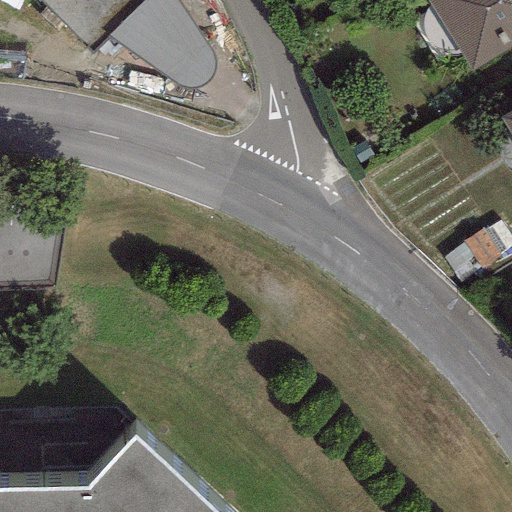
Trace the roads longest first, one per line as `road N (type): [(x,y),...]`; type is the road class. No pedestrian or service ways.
road 1 (tertiary): [(316,241),(186,172),(55,133),(0,126)]
road 2 (tertiary): [(511,426),(440,335),(316,241)]
road 3 (residential): [(316,241),(234,0)]
